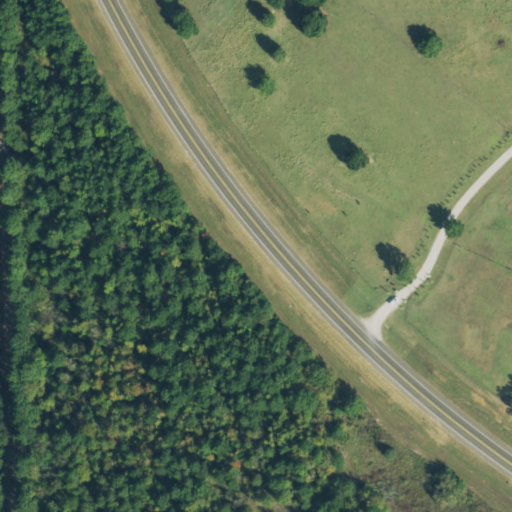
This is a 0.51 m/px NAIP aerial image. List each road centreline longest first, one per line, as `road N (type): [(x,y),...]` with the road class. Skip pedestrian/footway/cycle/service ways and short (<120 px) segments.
road 1 (secondary): [(511,462),(368,348),(292,269),(159,93),(107,0)]
road 2 (residential): [(17,511),(0,44)]
